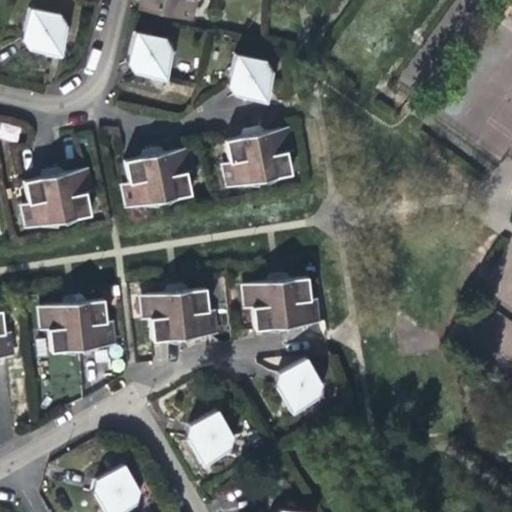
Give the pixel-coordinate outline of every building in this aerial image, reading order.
[(140,0),(138,11),(192,22),(197,0),(140,0)] [(22,39),(28,51),(40,54),(59,57),(66,27),(60,17),(28,10),(22,39)] [(133,34),(126,63),(133,75),(163,81),(170,51),(164,41),(133,34)] [(231,92),(234,97),(265,104),(272,73),(266,63),(235,56),(228,87),(231,92)] [(0,139),(18,141),(19,125),(0,123),(0,139)] [(236,140),(223,143),(232,187),(289,177),(280,132),(271,133),(261,135),(259,130),(243,132),(243,139),(236,140)] [(134,160),(122,162),(131,207),(188,196),(179,151),(170,153),(160,155),(157,150),(142,152),(142,159),(134,160)] [(36,179),(22,182),(30,226),(87,216),(79,171),(69,173),(59,175),(57,169),(42,172),(41,178),(36,179)] [(247,286),(252,332),(310,326),(306,280),(298,281),(287,282),(284,276),(268,277),(266,284),(255,285),(247,286)] [(150,343),(208,336),(203,291),(196,292),(184,293),(182,287),(168,288),(167,295),(157,296),(145,297),(150,343)] [(44,307),(49,352),(105,348),(100,301),(91,302),(82,303),(78,298),(65,299),(63,305),(55,306),(44,307)] [(511,321),(498,312),(480,338),(511,359),(511,321)] [(286,415),(314,398),(316,387),(301,360),(274,376),(270,387),(286,415)] [(201,464),(229,448),(232,437),(216,410),(189,425),(186,438),(198,459),(201,464)] [(103,511),(117,511),(135,502),(138,491),(122,464),(95,480),(94,484),(92,492),(103,511)]
